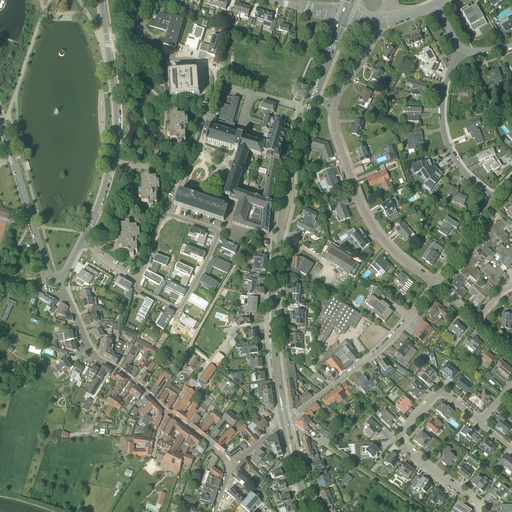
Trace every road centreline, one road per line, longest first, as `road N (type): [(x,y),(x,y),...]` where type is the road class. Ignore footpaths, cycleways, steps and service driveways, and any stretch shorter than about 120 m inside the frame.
road 1 (secondary): [(285,422),(273,341),(278,236),(306,109),(344,16)]
road 2 (residential): [(137,279),(138,289),(180,307),(214,243),(213,229),(164,215),(140,273)]
road 3 (residential): [(81,242),(115,140),(105,35)]
road 4 (residential): [(435,284),(394,251),(362,209),(333,109)]
road 5 (residential): [(285,422),(392,335),(435,284)]
road 6 (residential): [(58,279),(48,273),(0,115)]
road 7 (residential): [(166,411),(95,356),(58,279)]
road 8 (residential): [(495,198),(460,168),(443,136),(443,90),(459,52)]
road 9 (residential): [(478,511),(399,445),(439,397)]
road 10 (residential): [(215,81),(200,61),(162,57),(105,35)]
